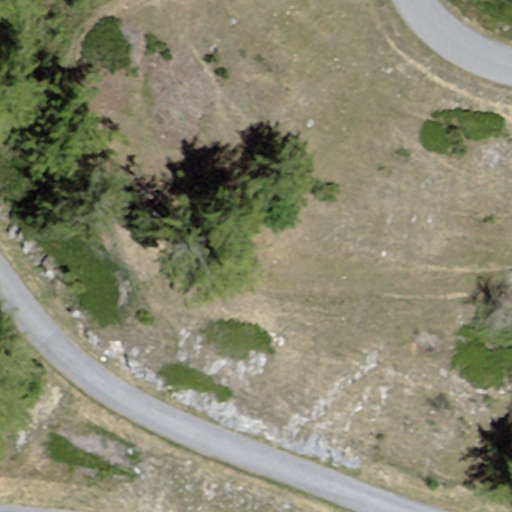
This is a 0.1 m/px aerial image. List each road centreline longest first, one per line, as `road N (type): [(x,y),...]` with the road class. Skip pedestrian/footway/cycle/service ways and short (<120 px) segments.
road 1 (residential): [(0,258),(42,339),(431,511)]
road 2 (residential): [(416,0),(424,26),(493,67),(511,67)]
